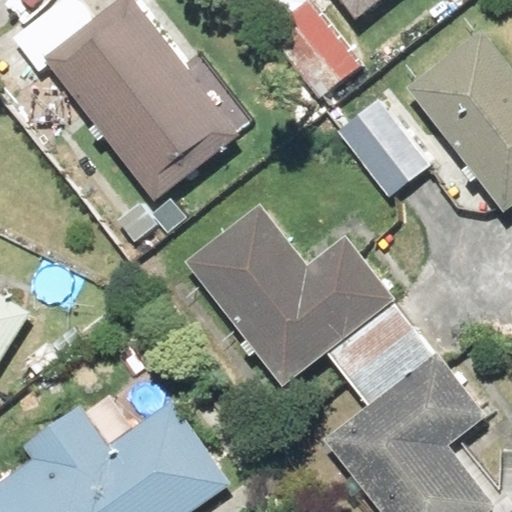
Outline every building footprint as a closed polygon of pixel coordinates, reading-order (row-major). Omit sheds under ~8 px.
[(103,0),(83,17),(69,0),(46,0),(2,36),(30,71),(47,57),(151,186),(249,108),(199,45),(184,57),(138,0),(103,0)] [(314,0),(289,0),(269,19),(331,87),(365,56),(314,0)] [(373,0),(345,0),(357,14),(373,0)] [(511,63),(479,20),(403,78),(499,204),(511,193),(511,63)] [(367,89),(332,122),(393,187),(428,154),(367,89)] [(396,285),(384,295),(340,234),(302,262),(252,194),(182,245),(276,373),(318,343),(359,398),(317,429),(378,511),(473,511),(491,499),(442,432),(483,403),(396,285)] [(0,344),(23,310),(0,294),(0,344)] [(179,511),(226,480),(166,392),(109,431),(84,395),(14,443),(24,458),(0,474),(0,511),(179,511)]
